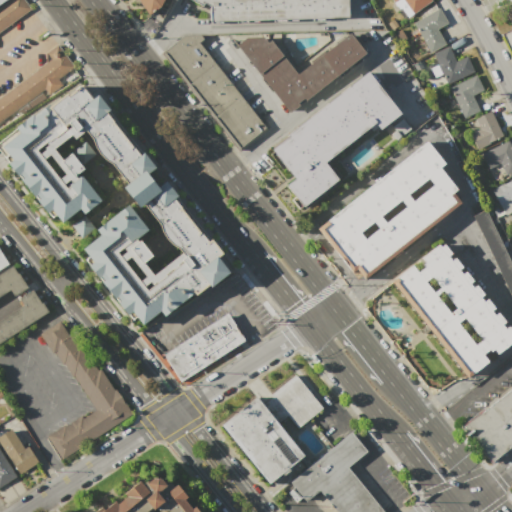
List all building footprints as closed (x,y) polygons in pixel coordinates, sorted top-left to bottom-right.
[(0,4),(5,0),(23,0),(29,8),(0,29),(0,95),(45,62),(44,52),(55,44),(73,68),(57,80),(61,86),(48,95),(44,89),(0,120),(0,4)] [(164,0),(161,6),(147,15),(136,0),(164,0)] [(347,0),(348,18),(210,22),(210,5),(203,2),(200,7),(187,0),(347,0)] [(393,0),(429,0),(408,18),(393,0)] [(511,23),(511,0),(510,0),(511,3),(511,5),(503,9),(510,24),(511,23)] [(413,22),(438,7),(447,23),(436,30),(444,44),(430,52),(417,30),(413,22)] [(297,74),(348,33),(363,53),(288,112),(273,93),(235,45),(244,38),(244,37),(262,37),(267,42),(270,40),(297,74)] [(160,52),(182,35),(199,34),(204,40),(198,44),(265,129),(238,151),(160,52)] [(447,81),(443,72),(434,77),(428,65),(437,60),(434,53),(448,46),(455,61),(467,55),(473,69),(447,81)] [(303,206),(285,183),(293,177),(288,171),(284,174),(268,154),(272,151),(269,148),(365,71),(410,128),(393,141),(381,127),(378,129),(377,128),(363,139),(359,134),(347,143),(351,148),(333,163),(329,158),(324,162),(330,170),(333,167),(340,176),(303,206)] [(448,87),(474,74),(482,90),(472,95),(479,111),(463,119),(448,87)] [(2,145),(17,134),(13,129),(48,104),(49,105),(66,93),(67,96),(81,85),(91,98),(97,94),(108,110),(106,111),(138,154),(142,151),(154,167),(147,172),(157,186),(164,180),(176,196),(173,198),(206,242),(211,239),(222,254),(218,257),(229,273),(209,288),(207,286),(190,299),(189,297),(163,316),(160,313),(142,326),(131,313),(125,317),(115,303),(117,302),(114,297),(112,299),(100,282),(102,280),(99,276),(97,278),(87,265),(91,261),(81,248),(99,235),(94,228),(126,204),(145,230),(127,243),(130,247),(140,240),(151,255),(143,261),(153,274),(180,253),(176,248),(173,246),(165,238),(160,230),(161,228),(143,203),(138,207),(122,185),(126,182),(112,164),(104,160),(95,148),(93,143),(85,131),(74,140),(71,136),(54,149),(62,159),(71,153),(83,169),(75,175),(77,177),(80,175),(100,201),(83,213),(79,208),(62,221),(52,208),(46,212),(38,201),(40,199),(36,193),(34,195),(22,179),(23,178),(19,173),(17,174),(8,162),(12,158),(2,145)] [(477,148),(469,133),(478,128),(473,119),(490,111),(502,137),(477,148)] [(314,226),(424,138),(442,161),(438,164),(455,186),(451,190),(459,201),(363,277),(355,268),(351,272),(314,226)] [(94,154),(84,140),(71,150),(81,164),(94,154)] [(480,152),(507,140),(511,150),(511,170),(504,174),(498,163),(487,168),(480,152)] [(492,188),(511,178),(511,211),(504,215),(492,188)] [(511,298),(472,214),(485,208),(511,265),(511,298)] [(70,224),(80,237),(93,227),(83,215),(70,224)] [(392,282),(411,266),(416,273),(424,267),(421,264),(424,262),(421,258),(438,244),(440,246),(443,244),(450,252),(447,255),(451,260),(454,257),(461,266),(457,269),(461,273),(464,270),(472,280),(468,283),(472,288),(476,285),(483,293),(479,296),(483,302),(487,299),(493,307),(490,310),(493,314),(497,312),(504,321),(501,324),(505,328),(508,326),(511,331),(511,337),(511,338),(511,339),(511,340),(496,353),(493,349),(489,352),(487,350),(482,354),(487,361),(467,376),(392,282)] [(0,272),(12,265),(25,286),(13,295),(9,289),(0,295),(0,272)] [(0,319),(22,305),(18,298),(31,289),(46,312),(0,341),(0,319)] [(243,339),(180,381),(161,354),(225,312),(243,339)] [(60,458),(46,437),(65,425),(65,426),(82,415),(83,418),(94,411),(91,407),(95,405),(74,377),(73,377),(63,364),(54,352),(52,353),(38,334),(60,318),(130,412),(60,458)] [(294,374),(320,408),(296,427),(285,414),(275,422),(301,455),(267,483),(219,423),(254,396),(260,404),(271,396),(269,394),(294,374)] [(462,425),(511,385),(511,442),(491,461),(462,425)] [(18,472),(0,445),(0,434),(10,428),(23,448),(27,445),(36,460),(18,472)] [(288,481),(350,432),(365,451),(346,466),(382,511),(335,511),(317,489),(303,500),(288,481)] [(0,451),(15,474),(0,484),(0,451)] [(152,511),(151,510),(150,511),(90,511),(98,506),(100,508),(111,500),(113,503),(123,495),(120,492),(136,480),(138,484),(153,472),(163,484),(167,481),(171,486),(175,482),(185,495),(182,498),(189,507),(192,504),(198,511),(152,511)]
